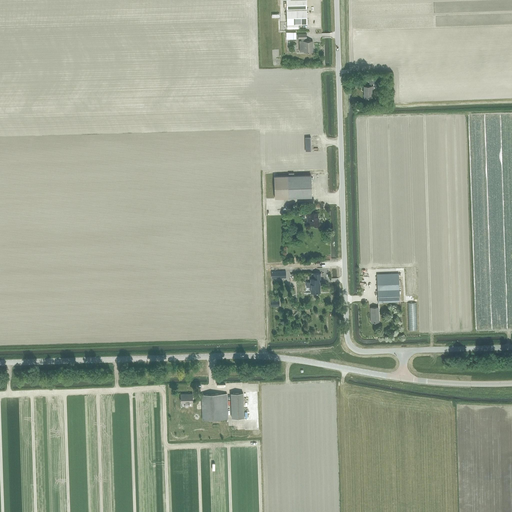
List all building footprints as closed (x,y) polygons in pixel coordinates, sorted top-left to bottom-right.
[(286,0),(287,24),(307,24),(306,0),(286,0)] [(304,52),(313,52),(313,41),(306,41),(306,38),(307,38),(307,33),(298,33),(298,38),(302,38),(302,41),(303,41),(304,52)] [(373,89),(373,86),(364,86),(364,98),(372,97),(372,89),(373,89)] [(312,197),(311,175),(311,174),(294,175),(294,172),(288,172),(288,175),(275,176),(275,199),(312,197)] [(306,214),(307,214),(308,224),(314,224),(314,226),(319,226),(319,220),(318,220),(318,218),(318,213),(312,213),(312,208),(306,208),(306,214)] [(321,293),(320,286),(319,286),(319,279),(322,279),(321,273),(313,273),(314,279),(311,279),(312,293),(321,293)] [(377,274),(378,290),(399,289),(399,273),(377,274)] [(400,301),(399,289),(378,290),(377,290),(378,302),(400,301)] [(202,394),(202,409),(196,409),(197,414),(202,413),(203,420),(228,419),(227,393),(202,394)] [(243,393),(230,393),(232,418),(244,418),(243,393)] [(181,403),(193,403),(192,394),(181,394),(181,403)]
